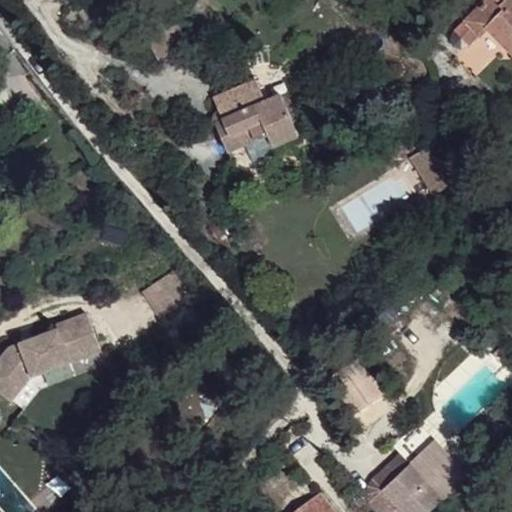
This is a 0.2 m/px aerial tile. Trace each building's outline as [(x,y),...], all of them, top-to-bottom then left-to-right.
[(484,0),(465,19),(481,35),(488,28),(507,47),(511,51),(511,0),(506,0),(502,4),(498,0),(484,0)] [(470,45),(481,35),(465,19),(455,30),(454,31),(454,32),(453,33),(452,34),(451,37),(451,39),(452,44),(453,46),(458,48),(463,49),(468,47),(470,45)] [(146,39),(159,60),(189,44),(178,23),(146,39)] [(468,47),(455,58),(475,77),(507,47),(488,28),(481,35),(470,45),(468,47)] [(214,120),(216,125),(217,125),(228,152),(269,135),(273,146),(299,136),(292,121),(282,94),(266,101),(256,80),(215,98),(220,111),(218,112),(216,114),(215,115),(214,120)] [(298,87),(282,94),(292,121),(310,114),(298,87)] [(269,135),(228,152),(233,164),(273,146),(269,135)] [(411,157),(434,195),(454,183),(431,145),(411,157)] [(174,270),(140,289),(157,320),(192,301),(174,270)] [(0,356),(0,388),(11,398),(30,374),(99,346),(85,311),(55,322),(57,327),(9,346),(0,356)] [(328,378),(343,402),(359,392),(344,368),(328,378)] [(383,490),(403,511),(429,511),(443,499),(411,464),(383,490)] [(297,511),(333,511),(321,495),(297,511)]
